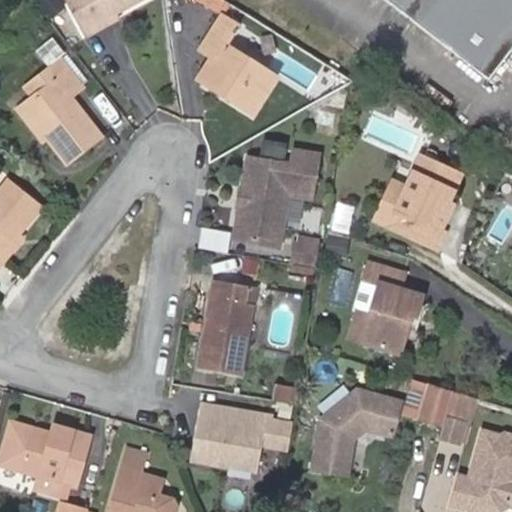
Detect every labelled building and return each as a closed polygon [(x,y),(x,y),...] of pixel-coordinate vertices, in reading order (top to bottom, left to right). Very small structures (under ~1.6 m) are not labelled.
[(75,0),(92,31),(106,24),(103,19),(140,0),(75,0)] [(187,0),(175,0),(173,4),(181,10),(187,0)] [(511,0),(395,0),(491,76),(511,49),(511,0)] [(237,86),(234,91),(253,104),(276,68),(228,37),(240,17),(225,7),(204,41),(219,50),(205,73),(221,83),(225,78),(237,86)] [(56,73),(35,90),(22,99),(48,131),(69,156),(101,130),(70,91),(83,80),(63,53),(49,64),(56,73)] [(56,73),(49,64),(28,81),(35,90),(56,73)] [(225,78),(221,83),(234,91),(237,86),(225,78)] [(42,135),(48,131),(22,99),(17,104),(42,135)] [(246,197),(241,200),(236,229),(281,237),(284,217),(279,211),(283,191),(289,187),(289,184),(290,183),(314,187),(321,145),(296,141),(294,156),(250,148),(245,179),(248,183),(246,197)] [(439,230),(451,202),(464,175),(424,157),(409,190),(392,227),(441,249),(448,234),(444,232),(439,230)] [(3,249),(19,229),(40,202),(8,176),(0,186),(0,262),(8,253),(3,249)] [(248,183),(245,179),(241,181),(239,197),(241,200),(246,197),(248,183)] [(394,183),(377,220),(392,227),(409,190),(394,183)] [(279,211),(284,217),(288,216),(293,187),(289,184),(289,187),(283,191),(279,211)] [(289,221),(301,224),(306,197),(295,195),(289,221)] [(439,230),(444,232),(457,205),(451,202),(439,230)] [(319,230),(300,227),(296,249),(316,252),(319,230)] [(24,233),(19,229),(3,249),(8,253),(24,233)] [(204,246),(232,248),(233,232),(206,229),(204,246)] [(329,256),(347,259),(351,240),(333,237),(329,256)] [(404,288),(409,273),(373,261),(368,277),(367,277),(360,301),(363,307),(374,311),(365,340),(403,352),(411,328),(415,313),(420,315),(423,303),(426,295),(404,288)] [(249,276),(217,270),(202,357),(242,364),(254,295),(246,293),(249,276)] [(249,276),(246,293),(254,295),(257,277),(249,276)] [(415,313),(411,328),(421,331),(429,305),(423,303),(420,315),(415,313)] [(365,340),(374,311),(363,307),(354,336),(365,340)] [(301,383),(302,377),(281,373),(278,391),(300,395),(301,383)] [(400,396),(357,383),(321,412),(312,463),(346,469),(353,433),(364,422),(371,416),(392,423),(400,396)] [(470,395),(451,389),(439,433),(458,438),(463,419),(470,395)] [(476,397),(470,395),(463,419),(458,438),(464,440),(476,397)] [(273,407),(203,396),(194,448),(217,452),(217,455),(229,457),(229,454),(261,460),(267,422),(270,423),(273,407)] [(15,416),(12,428),(23,431),(27,419),(15,416)] [(392,423),(371,416),(364,422),(390,430),(392,423)] [(45,431),(47,424),(27,419),(23,431),(12,428),(5,454),(43,465),(39,481),(67,489),(71,473),(77,475),(90,429),(57,419),(55,426),(53,433),(45,431)] [(53,433),(55,426),(47,424),(45,431),(53,433)] [(458,472),(450,501),(461,504),(463,499),(472,502),(475,508),(488,511),(507,501),(511,483),(511,432),(503,430),(499,432),(482,427),(468,475),(458,472)] [(130,439),(108,511),(172,511),(177,498),(175,490),(160,485),(165,470),(144,464),(149,445),(130,439)] [(87,511),(89,505),(67,498),(63,511),(87,511)] [(463,499),(461,504),(475,508),(472,502),(463,499)]
